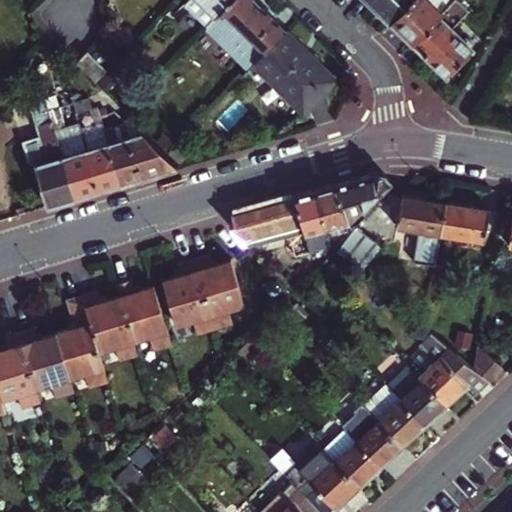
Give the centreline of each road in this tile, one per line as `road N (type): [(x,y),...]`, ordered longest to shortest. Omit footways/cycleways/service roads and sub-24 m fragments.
road 1 (tertiary): [(0,259),(396,145)]
road 2 (residential): [(396,145),(378,64),(315,0)]
road 3 (residential): [(511,408),(400,511)]
